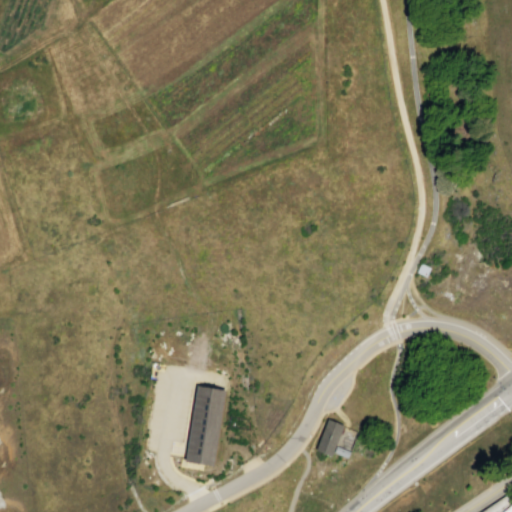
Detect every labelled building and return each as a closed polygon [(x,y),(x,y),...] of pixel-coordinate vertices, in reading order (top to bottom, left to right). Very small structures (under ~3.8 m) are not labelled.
[(429,267),(424,277),(414,272),(419,262),(429,267)] [(194,386),(222,390),(212,465),(183,461),(194,386)] [(329,457),(331,452),(341,425),(341,424),(326,418),(313,450),(329,457)] [(335,445),(349,451),(346,458),(332,452),(335,445)] [(477,511),(491,511),(508,501),(503,495),(477,511)] [(511,511),(511,501),(499,511),(511,511)]
